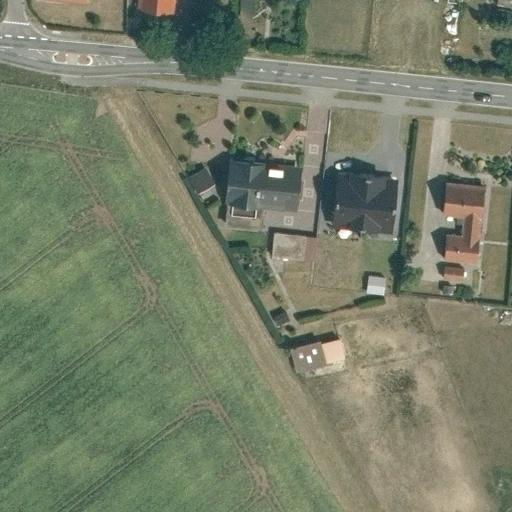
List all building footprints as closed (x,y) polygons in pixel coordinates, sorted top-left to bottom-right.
[(299,165),(229,158),(225,198),(294,205),(299,165)] [(214,181),(205,165),(187,175),(196,191),(214,181)] [(376,174),(335,170),(332,200),(349,201),(373,204),(376,174)] [(485,185),(447,181),(444,210),(461,211),(482,213),(485,185)] [(346,226),(349,201),(332,200),(329,225),(346,226)] [(482,213),(461,211),(459,233),(481,235),(482,213)] [(326,251),(373,255),(375,230),(346,226),(329,225),(326,251)] [(313,234),(272,229),(270,253),(310,257),(313,234)] [(445,232),(443,257),(478,260),(481,235),(459,233),(445,232)] [(466,266),(444,264),(443,278),(465,280),(466,266)] [(372,274),(372,291),(389,291),(389,274),(372,274)] [(318,337),(286,345),(292,370),(325,361),(320,342),(318,337)] [(338,337),(320,342),(325,361),(343,356),(338,337)]
